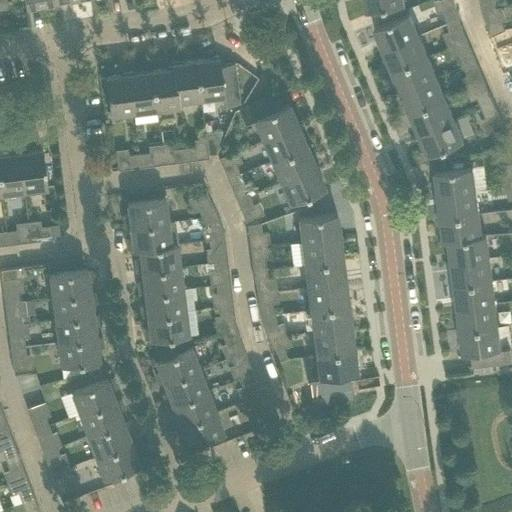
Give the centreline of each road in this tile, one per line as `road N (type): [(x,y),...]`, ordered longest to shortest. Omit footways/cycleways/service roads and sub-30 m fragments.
road 1 (tertiary): [(411,424),(381,187),(318,0)]
road 2 (residential): [(299,456),(248,325),(234,230),(211,174),(82,182)]
road 3 (residential): [(61,42),(244,0)]
road 4 (residential): [(154,511),(299,456)]
road 5 (residential): [(50,511),(0,365)]
road 6 (residential): [(82,182),(61,42)]
road 7 (residential): [(0,255),(71,245),(86,230),(82,182)]
